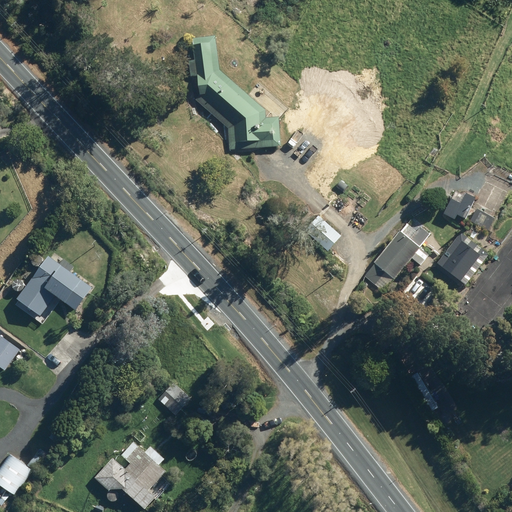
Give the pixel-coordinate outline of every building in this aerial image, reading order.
[(223,74),(198,102),(229,129),(230,150),(283,148),(282,118),(270,118),(267,112),(223,74)] [(452,198),(447,207),(466,219),(478,201),(468,195),(462,204),(452,198)] [(477,208),(470,221),(489,230),(495,218),(477,208)] [(326,221),(312,236),(329,251),(343,237),(326,221)] [(385,294),(414,258),(423,265),(431,256),(422,248),(401,232),(364,278),(385,294)] [(485,257),(459,237),(438,264),(465,284),(485,257)] [(65,261),(53,252),(16,304),(44,325),(62,300),(77,310),(93,288),(62,266),(65,261)] [(22,350),(0,334),(0,366),(7,371),(22,350)] [(178,382),(158,400),(174,418),(194,400),(178,382)] [(114,457),(94,477),(119,504),(129,494),(146,511),(177,480),(162,465),(167,460),(153,445),(145,453),(137,445),(124,458),(131,465),(126,469),(114,457)] [(34,470),(11,454),(0,468),(0,484),(16,496),(34,470)]
